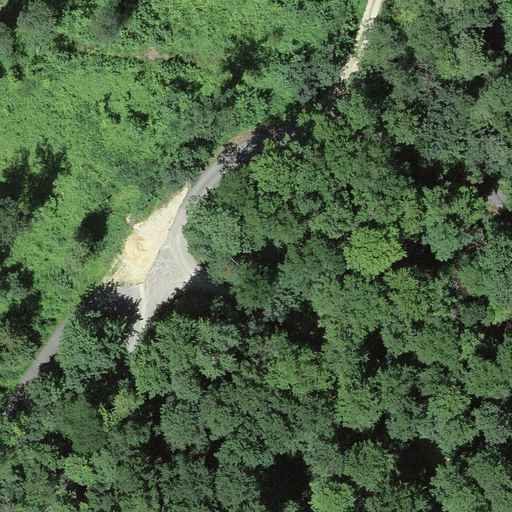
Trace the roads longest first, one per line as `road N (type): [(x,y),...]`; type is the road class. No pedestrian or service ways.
road 1 (unclassified): [(49,511),(203,186),(233,152),(282,128),(327,125),(511,200)]
road 2 (track): [(0,422),(84,309),(162,274),(290,312),(364,363),(436,453),(468,511)]
road 3 (track): [(372,0),(327,125)]
